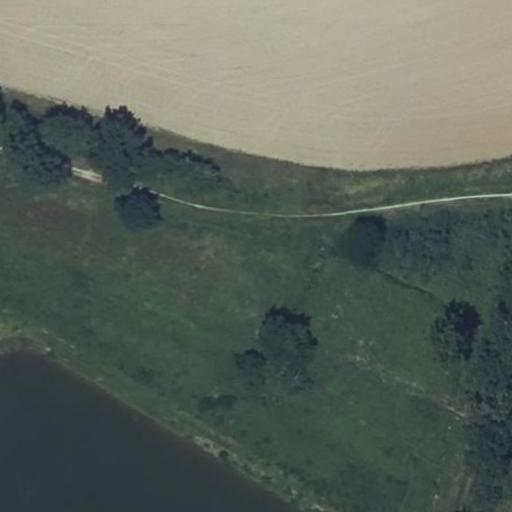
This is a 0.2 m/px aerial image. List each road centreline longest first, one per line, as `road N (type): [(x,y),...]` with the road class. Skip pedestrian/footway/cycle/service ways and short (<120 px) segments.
road 1 (track): [(511,195),(311,219),(250,218),(0,151)]
road 2 (track): [(511,316),(453,511)]
